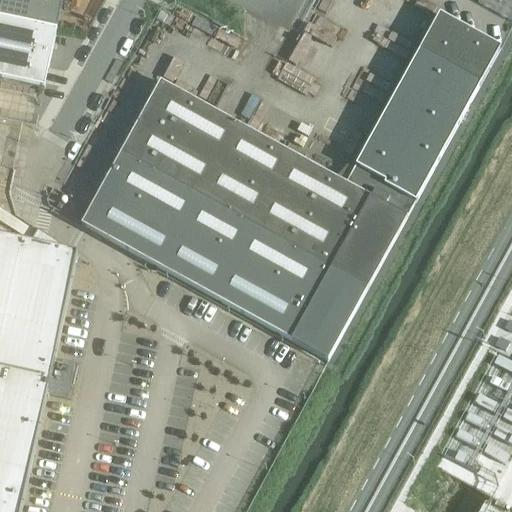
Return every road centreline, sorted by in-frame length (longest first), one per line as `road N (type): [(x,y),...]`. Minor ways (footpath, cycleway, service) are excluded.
road 1 (primary): [(511,238),(363,511)]
road 2 (unclassified): [(29,187),(138,0)]
